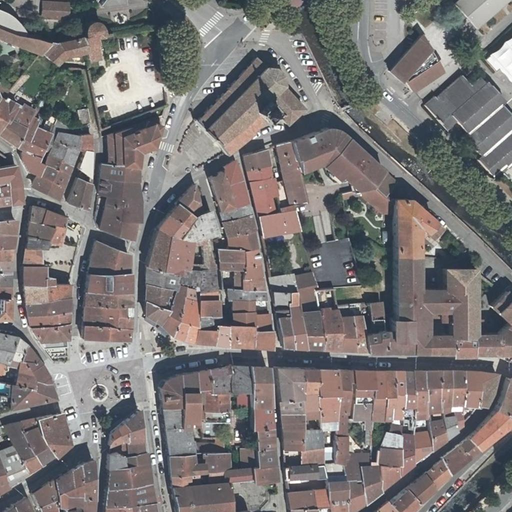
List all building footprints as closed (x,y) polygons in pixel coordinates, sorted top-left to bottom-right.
[(457,0),(454,3),(468,19),(476,29),(507,0),(457,0)] [(0,37),(38,54),(39,53),(49,42),(23,37),(24,35),(24,33),(23,30),(22,28),(18,22),(6,13),(0,9),(0,37)] [(39,53),(45,55),(56,64),(64,55),(74,54),(86,50),(87,58),(99,57),(97,40),(96,38),(95,34),(103,34),(102,30),(102,28),(101,26),(98,23),(96,23),(90,23),(87,25),(85,27),(84,29),(83,33),(84,35),(54,43),(49,42),(39,53)] [(421,33),(390,71),(402,81),(404,79),(412,90),(442,70),(421,33)] [(511,36),(490,56),(511,79),(511,36)] [(56,64),(45,55),(38,62),(45,67),(50,70),(56,64)] [(195,119),(203,129),(202,130),(216,143),(217,142),(226,153),(253,131),(252,130),(261,122),(264,123),(263,120),(273,110),(286,124),(305,107),(284,84),(282,72),(274,65),(264,64),(255,56),(203,111),(195,119)] [(334,64),(322,66),(324,81),(336,79),(334,64)] [(463,75),(461,77),(471,87),(474,85),(484,97),(486,98),(495,90),(490,83),(488,85),(480,76),(477,78),(471,84),(468,81),(463,75)] [(474,75),(468,81),(471,84),(477,78),(474,75)] [(0,88),(3,84),(9,88),(12,85),(0,78),(0,77),(0,88)] [(484,97),(474,85),(471,87),(461,77),(453,83),(465,95),(474,104),(484,97)] [(459,100),(465,95),(453,83),(436,98),(435,96),(425,105),(441,123),(451,114),(455,119),(467,132),(462,137),(471,148),(478,141),(448,111),(459,100)] [(0,126),(16,107),(17,105),(6,98),(4,100),(1,98),(9,88),(3,84),(0,88),(0,126)] [(478,162),(511,131),(511,116),(500,103),(504,100),(495,90),(486,98),(484,97),(474,104),(465,95),(459,100),(448,111),(478,141),(471,148),(479,156),(475,160),(478,162)] [(23,104),(20,109),(32,116),(36,110),(29,107),(23,104)] [(36,110),(32,116),(35,118),(42,106),(39,104),(36,110)] [(0,126),(0,134),(16,145),(32,116),(20,109),(16,107),(0,126)] [(76,109),(79,122),(91,120),(92,120),(89,107),(76,109)] [(451,114),(441,123),(446,128),(455,119),(451,114)] [(44,148),(56,118),(49,115),(42,129),(38,127),(35,126),(22,149),(21,152),(40,156),(44,148)] [(16,145),(22,149),(35,126),(38,120),(35,118),(32,116),(16,145)] [(134,126),(141,141),(158,134),(161,125),(158,117),(134,126)] [(50,150),(49,154),(71,163),(78,147),(84,149),(92,150),(91,132),(79,133),(79,135),(66,133),(68,121),(69,120),(56,118),(44,148),(47,149),(50,150)] [(145,148),(141,141),(134,126),(125,129),(134,167),(137,167),(138,151),(145,148)] [(347,180),(350,179),(352,190),(371,185),(384,170),(348,137),(341,131),(337,128),(332,127),(329,126),(324,127),(313,132),(301,137),(288,141),(292,159),(293,159),(295,165),(322,157),(347,180)] [(109,156),(109,163),(134,167),(125,129),(108,134),(109,150),(109,156)] [(511,131),(478,162),(491,178),(503,168),(504,170),(511,162),(511,131)] [(158,134),(141,141),(145,148),(149,147),(153,148),(158,134)] [(279,195),(282,207),(291,205),(305,201),(298,174),(297,171),(295,165),(293,159),(292,159),(288,141),(276,144),(275,144),(284,180),(273,183),(276,196),(279,195)] [(92,152),(92,150),(84,149),(83,153),(81,161),(78,167),(91,176),(91,169),(92,152)] [(243,154),(246,169),(269,165),(266,150),(243,154)] [(40,174),(44,163),(44,162),(38,160),(40,156),(21,152),(21,155),(21,158),(23,160),(24,164),(26,167),(28,171),(37,174),(37,173),(40,174)] [(71,163),(49,154),(48,157),(46,163),(44,162),(44,163),(68,173),(71,163)] [(220,170),(233,206),(247,202),(238,169),(234,160),(223,165),(224,168),(220,170)] [(0,181),(3,181),(19,178),(18,170),(13,162),(0,164),(0,181)] [(101,162),(100,176),(137,181),(137,167),(134,167),(109,163),(107,163),(101,162)] [(63,185),(68,173),(44,163),(40,174),(63,185)] [(272,179),(269,165),(246,169),(249,181),(272,179)] [(219,210),(233,206),(220,170),(208,177),(219,210)] [(395,181),(384,170),(371,185),(382,196),(385,193),(395,181)] [(58,197),(63,185),(40,174),(37,173),(37,174),(33,183),(34,187),(58,197)] [(87,208),(90,182),(77,176),(67,201),(87,208)] [(98,193),(141,199),(137,181),(100,176),(98,193)] [(20,184),(19,178),(3,181),(9,202),(21,201),(20,184)] [(257,214),(276,209),(273,196),(276,196),(273,183),(272,179),(249,181),(256,207),(257,214)] [(0,181),(0,203),(9,202),(3,181),(0,181)] [(193,181),(175,203),(186,211),(189,208),(199,204),(193,181)] [(371,185),(352,190),(361,193),(382,211),(393,211),(393,198),(390,198),(385,193),(382,196),(371,185)] [(141,221),(141,199),(98,193),(96,209),(136,220),(141,221)] [(393,211),(393,255),(416,255),(416,223),(431,235),(440,227),(409,200),(408,198),(393,198),(393,211)] [(219,210),(222,220),(250,213),(247,202),(233,206),(219,210)] [(166,213),(186,225),(196,214),(200,213),(199,204),(189,208),(186,211),(175,203),(166,213)] [(299,229),(291,205),(282,207),(276,209),(257,214),(262,233),(261,234),(261,235),(299,229)] [(29,219),(41,222),(44,209),(30,206),(29,219)] [(60,243),(60,242),(64,217),(44,209),(41,222),(50,224),(47,238),(47,240),(60,243)] [(132,239),(136,220),(96,209),(95,218),(97,227),(132,239)] [(208,210),(200,213),(196,214),(186,225),(178,235),(176,236),(188,237),(205,235),(216,233),(208,210)] [(154,227),(178,235),(186,225),(166,213),(154,227)] [(222,220),(226,234),(253,228),(250,213),(222,220)] [(64,216),(64,217),(60,242),(82,244),(86,228),(64,216)] [(0,233),(12,232),(15,218),(0,218),(0,233)] [(29,219),(27,234),(47,238),(50,224),(41,222),(29,219)] [(186,268),(188,263),(192,244),(203,243),(203,264),(203,269),(214,270),(205,235),(188,237),(176,236),(178,235),(154,227),(144,265),(186,268)] [(217,248),(219,260),(243,259),(242,250),(256,248),(257,247),(253,228),(226,234),(229,240),(228,247),(217,248)] [(0,246),(10,246),(12,232),(0,233),(0,246)] [(27,234),(25,247),(45,247),(47,240),(47,238),(27,234)] [(95,238),(87,271),(129,271),(128,252),(113,246),(113,247),(109,246),(109,244),(95,238)] [(0,246),(0,258),(9,259),(10,246),(0,246)] [(25,247),(22,266),(43,265),(74,263),(79,246),(60,246),(45,247),(25,247)] [(258,263),(256,248),(242,250),(243,259),(244,264),(258,263)] [(406,315),(415,315),(416,288),(416,255),(393,255),(393,317),(393,318),(406,317),(406,315)] [(0,258),(0,270),(9,271),(9,259),(0,258)] [(245,268),(242,279),(261,278),(258,263),(244,264),(243,259),(219,260),(220,268),(236,267),(245,268)] [(23,286),(53,284),(52,281),(52,280),(51,278),(48,276),(47,276),(44,276),(43,265),(22,266),(23,286)] [(173,290),(176,291),(177,289),(183,290),(217,291),(214,270),(203,269),(186,268),(144,265),(143,283),(170,290),(173,290)] [(416,288),(415,315),(425,315),(425,310),(441,309),(449,309),(449,306),(472,306),(476,302),(475,266),(443,266),(442,288),(416,288)] [(0,284),(9,286),(9,271),(0,270),(0,284)] [(304,270),(292,272),(298,301),(300,312),(305,311),(304,293),(309,292),(304,270)] [(87,271),(85,289),(129,292),(129,271),(87,271)] [(289,302),(298,301),(292,272),(269,276),(274,303),(289,302)] [(262,289),(261,278),(242,279),(242,288),(262,289)] [(25,302),(68,297),(70,283),(53,284),(23,286),(25,302)] [(142,292),(142,298),(159,303),(164,293),(168,295),(169,292),(170,290),(143,283),(142,292)] [(0,296),(9,297),(9,286),(0,284),(0,296)] [(262,289),(242,288),(225,288),(225,300),(232,299),(251,298),(265,298),(264,289),(262,289)] [(84,302),(130,303),(129,292),(85,289),(84,302)] [(157,325),(169,335),(183,290),(177,289),(176,291),(175,294),(174,297),(157,325)] [(169,335),(181,340),(188,305),(197,306),(197,299),(217,298),(217,292),(217,291),(183,290),(169,335)] [(157,325),(174,297),(171,296),(168,295),(164,293),(159,303),(142,298),(142,315),(150,320),(157,325)] [(508,322),(499,331),(499,342),(499,354),(511,354),(511,294),(496,311),(508,322)] [(9,297),(0,296),(0,317),(9,317),(9,297)] [(25,302),(27,315),(53,313),(66,312),(67,307),(67,302),(68,297),(25,302)] [(215,323),(219,322),(217,298),(197,299),(197,306),(193,342),(214,344),(215,323)] [(232,299),(232,311),(251,312),(251,298),(232,299)] [(265,298),(251,298),(251,312),(253,345),(272,346),(269,312),(267,312),(265,298)] [(288,307),(290,316),(300,314),(300,312),(298,301),(289,302),(288,307)] [(84,302),(84,311),(130,313),(130,303),(84,302)] [(381,317),(380,302),(367,304),(369,312),(371,312),(371,317),(381,317)] [(476,308),(476,302),(472,306),(449,306),(449,309),(449,319),(449,323),(463,323),(476,318),(477,317),(476,308)] [(181,340),(193,342),(197,306),(188,305),(181,340)] [(321,349),(338,350),(339,316),(337,307),(328,308),(328,306),(322,307),(318,307),(318,311),(321,349)] [(280,347),(293,348),(289,316),(290,316),(288,307),(279,309),(275,309),(275,317),(277,318),(280,347)] [(425,320),(441,320),(441,309),(425,310),(425,315),(425,320)] [(441,309),(441,320),(449,319),(449,309),(441,309)] [(130,313),(84,311),(83,323),(129,326),(130,313)] [(233,346),(253,345),(251,312),(232,311),(232,316),(232,324),(233,346)] [(305,349),(321,349),(318,311),(305,311),(300,312),(300,314),(304,333),(305,340),(305,349)] [(66,312),(53,313),(53,324),(67,323),(66,312)] [(27,315),(30,326),(53,324),(53,313),(27,315)] [(355,351),(366,351),(363,333),(364,332),(361,313),(350,315),(355,351)] [(293,348),(305,349),(305,340),(304,333),(300,314),(290,316),(289,316),(293,348)] [(338,350),(355,351),(350,315),(339,316),(338,350)] [(424,353),(425,334),(425,320),(425,315),(415,315),(406,315),(406,317),(406,352),(424,353)] [(214,344),(233,346),(232,324),(232,316),(224,316),(224,322),(219,322),(215,323),(214,344)] [(383,352),(382,325),(381,317),(371,317),(373,330),(364,332),(363,333),(366,351),(366,353),(383,352)] [(406,352),(406,317),(393,318),(393,317),(388,317),(388,325),(389,325),(389,337),(398,337),(399,353),(406,352)] [(476,331),(476,318),(463,323),(464,333),(473,333),(476,331)] [(68,345),(67,323),(53,324),(30,326),(39,341),(44,347),(68,345)] [(128,339),(129,326),(83,323),(82,336),(128,339)] [(473,356),(473,353),(473,333),(464,333),(463,323),(449,323),(450,333),(451,353),(451,356),(459,355),(473,356)] [(389,325),(388,325),(382,325),(383,352),(392,352),(399,353),(398,337),(389,337),(389,325)] [(0,358),(7,360),(9,354),(16,336),(10,333),(0,331),(0,358)] [(499,342),(499,331),(476,331),(473,333),(473,353),(499,354),(499,342)] [(450,333),(425,334),(424,353),(451,353),(450,333)] [(16,336),(9,354),(21,358),(26,344),(16,336)] [(16,368),(10,384),(11,385),(12,385),(14,385),(49,381),(48,376),(49,375),(41,361),(40,362),(26,344),(21,358),(9,354),(7,360),(5,363),(16,368)] [(52,360),(66,361),(66,348),(52,348),(52,360)] [(225,380),(231,378),(230,365),(208,368),(208,388),(205,388),(205,401),(202,402),(201,406),(202,419),(224,420),(224,410),(228,410),(227,399),(225,380)] [(248,365),(230,365),(231,378),(233,391),(234,391),(250,390),(248,365)] [(268,365),(248,365),(250,390),(250,404),(271,403),(269,392),(269,383),(268,365)] [(275,366),(281,411),(304,411),(300,367),(275,366)] [(302,430),(310,430),(308,417),(320,415),(314,367),(300,367),(304,411),(281,411),(282,428),(302,428),(302,430)] [(320,420),(336,418),(335,367),(314,367),(320,415),(320,420)] [(344,460),(346,479),(362,478),(363,467),(370,466),(370,453),(348,453),(347,431),(345,430),(345,411),(348,410),(348,391),(349,391),(349,384),(348,384),(348,379),(351,379),(353,379),(353,369),(335,367),(336,418),(336,425),(336,428),(336,439),(335,440),(336,460),(344,460)] [(195,388),(205,388),(208,388),(208,368),(195,370),(195,388)] [(353,401),(372,401),(373,370),(353,369),(353,379),(353,401)] [(161,379),(157,385),(159,407),(178,405),(178,426),(187,425),(186,419),(196,419),(196,406),(195,388),(195,370),(184,372),(178,373),(161,379)] [(373,370),(372,401),(372,416),(383,416),(383,370),(373,370)] [(392,416),(392,412),(393,370),(383,370),(383,416),(392,416)] [(392,412),(402,413),(403,370),(393,370),(392,412)] [(402,416),(413,417),(413,414),(413,370),(403,370),(402,413),(402,416)] [(413,414),(428,411),(427,406),(424,370),(413,370),(413,414)] [(427,406),(436,406),(443,406),(443,402),(440,370),(424,370),(427,406)] [(452,370),(440,370),(443,402),(453,403),(452,370)] [(463,408),(463,403),(463,370),(452,370),(453,403),(460,403),(461,408),(463,408)] [(483,371),(463,370),(463,403),(479,405),(484,405),(491,390),(493,391),(498,373),(483,371)] [(500,399),(495,408),(511,418),(511,378),(508,377),(500,399)] [(0,409),(55,397),(49,381),(14,385),(12,385),(11,385),(10,384),(9,395),(0,394),(0,409)] [(205,388),(195,388),(196,406),(201,406),(202,402),(205,401),(205,388)] [(247,429),(251,429),(251,427),(250,404),(250,390),(234,391),(235,409),(248,408),(249,410),(247,429)] [(353,417),(365,418),(372,418),(372,416),(372,401),(353,401),(353,417)] [(455,413),(453,403),(443,402),(443,406),(444,416),(455,413)] [(272,426),(271,403),(250,404),(251,427),(272,426)] [(159,407),(161,427),(178,426),(178,405),(159,407)] [(428,411),(428,418),(435,418),(436,406),(427,406),(428,411)] [(108,444),(107,453),(117,451),(118,454),(121,454),(121,456),(141,451),(138,407),(121,421),(124,438),(120,440),(108,444)] [(511,418),(495,408),(468,437),(479,451),(511,424),(511,418)] [(59,411),(35,416),(36,426),(54,457),(68,443),(59,411)] [(463,412),(455,413),(456,428),(463,424),(463,412)] [(457,429),(456,428),(455,413),(444,416),(445,418),(446,437),(457,429)] [(47,458),(54,457),(36,426),(35,416),(19,420),(22,430),(39,465),(47,458)] [(321,427),(336,425),(336,418),(320,420),(321,427)] [(413,424),(413,428),(413,463),(446,437),(445,418),(435,418),(428,418),(429,422),(426,423),(426,428),(417,430),(416,424),(413,424)] [(25,473),(39,465),(22,430),(19,420),(2,423),(14,443),(17,449),(25,473)] [(391,420),(387,430),(402,431),(402,423),(402,421),(391,420)] [(121,421),(115,426),(120,440),(124,438),(121,421)] [(161,427),(165,452),(189,451),(187,425),(178,426),(161,427)] [(109,431),(108,444),(120,440),(115,426),(109,431)] [(272,426),(251,427),(251,429),(252,448),(274,448),(272,426)] [(299,447),(313,446),(322,445),(321,429),(310,430),(302,430),(302,428),(282,428),(283,448),(299,447)] [(401,448),(401,465),(401,472),(413,463),(413,428),(410,428),(410,433),(402,433),(401,448)] [(381,445),(401,448),(402,433),(402,431),(387,430),(386,429),(381,445)] [(224,437),(217,438),(217,442),(195,443),(197,451),(224,450),(224,437)] [(468,437),(459,444),(471,458),(479,451),(468,437)] [(459,444),(441,458),(450,475),(471,458),(459,444)] [(323,452),(322,445),(313,446),(315,464),(300,465),(300,464),(284,465),(285,477),(316,475),(316,477),(326,477),(323,452)] [(379,458),(379,465),(401,465),(401,448),(381,445),(380,452),(379,458)] [(315,464),(313,446),(299,447),(300,464),(300,465),(315,464)] [(0,462),(8,484),(25,473),(17,449),(3,455),(1,448),(0,448),(0,462)] [(275,463),(274,448),(252,448),(252,449),(252,464),(275,463)] [(239,450),(241,469),(253,468),(252,464),(252,449),(239,450)] [(141,451),(121,456),(123,464),(107,468),(105,489),(149,482),(144,450),(141,451)] [(165,452),(166,475),(226,471),(228,471),(226,451),(224,450),(197,451),(189,451),(165,452)] [(106,468),(107,468),(123,464),(121,456),(121,454),(118,454),(117,451),(107,453),(107,455),(106,468)] [(441,458),(425,472),(436,488),(450,475),(441,458)] [(81,459),(79,461),(81,495),(93,496),(91,459),(81,459)] [(347,511),(348,510),(347,496),(346,479),(344,460),(336,460),(332,460),(336,480),(339,506),(340,511),(347,511)] [(79,461),(70,467),(70,510),(63,510),(63,511),(91,511),(93,496),(81,495),(79,461)] [(277,479),(275,463),(252,464),(253,468),(253,478),(253,480),(260,479),(277,479)] [(369,499),(380,491),(379,478),(379,465),(370,466),(363,467),(362,478),(362,481),(362,485),(362,488),(363,495),(367,494),(369,499)] [(401,472),(401,465),(379,465),(379,478),(380,491),(401,474),(401,472)] [(70,467),(61,472),(61,506),(61,510),(63,510),(70,510),(70,467)] [(226,480),(253,478),(253,468),(241,469),(234,470),(228,471),(226,471),(226,480)] [(166,475),(169,486),(211,482),(226,480),(226,471),(166,475)] [(56,506),(61,506),(61,472),(53,478),(56,506)] [(425,472),(405,488),(419,503),(436,488),(425,472)] [(39,503),(42,511),(56,511),(56,506),(53,478),(31,492),(37,504),(39,503)] [(365,501),(363,495),(362,488),(362,485),(362,481),(362,478),(346,479),(347,496),(350,496),(351,507),(352,507),(354,507),(356,506),(356,503),(365,501)] [(174,511),(243,511),(244,511),(240,511),(230,511),(226,480),(211,482),(169,486),(174,511)] [(340,511),(339,506),(336,480),(327,481),(327,488),(328,505),(330,511),(340,511)] [(149,482),(105,489),(104,505),(153,501),(149,482)] [(327,488),(314,489),(315,508),(328,505),(327,488)] [(405,488),(387,502),(396,511),(407,511),(419,503),(405,488)] [(288,508),(315,508),(314,489),(285,492),(288,508)] [(32,511),(24,496),(11,504),(14,511),(32,511)] [(155,511),(153,501),(104,505),(102,511),(155,511)] [(396,511),(387,502),(374,511),(373,511),(396,511)]
